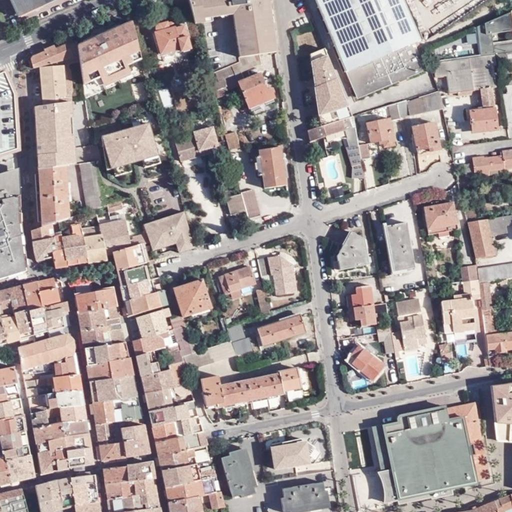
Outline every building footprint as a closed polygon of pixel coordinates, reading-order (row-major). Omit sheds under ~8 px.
[(55,0),(13,0),(21,15),(55,0)] [(188,0),(175,0),(178,7),(183,5),(188,20),(193,18),(188,0)] [(211,16),(218,14),(216,0),(188,0),(193,18),(211,16)] [(227,0),(216,0),(218,14),(232,13),(231,6),(228,6),(227,0)] [(227,0),(228,6),(231,6),(232,13),(238,57),(257,55),(263,54),(276,52),(268,0),(227,0)] [(402,0),(315,0),(356,96),(422,68),(412,44),(419,41),(402,0)] [(487,45),(511,40),(511,30),(509,13),(482,23),(487,45)] [(139,50),(131,19),(94,38),(90,40),(93,47),(89,49),(85,42),(77,45),(83,75),(97,69),(101,76),(132,62),(129,55),(139,50)] [(167,22),(157,24),(155,28),(156,32),(154,32),(161,54),(180,49),(181,51),(193,48),(189,35),(187,36),(184,24),(174,27),(173,22),(168,24),(167,22)] [(325,107),(341,101),(314,27),(297,34),(307,63),(304,64),(307,73),(311,71),(325,107)] [(93,47),(90,40),(94,38),(93,35),(77,43),(77,45),(85,42),(89,49),(93,47)] [(31,59),(33,68),(63,60),(79,56),(77,45),(77,44),(68,46),(67,43),(54,48),(54,46),(44,50),(44,52),(32,56),(31,59)] [(511,52),(497,55),(500,73),(504,73),(506,85),(511,84),(511,52)] [(263,54),(257,55),(237,62),(241,72),(266,61),(263,54)] [(456,97),(458,97),(458,99),(473,97),(472,91),(494,88),(491,66),(494,66),(492,54),(432,63),(434,78),(445,76),(447,94),(455,93),(456,97)] [(64,65),(80,61),(79,56),(63,60),(64,65)] [(237,62),(215,72),(218,81),(241,72),(237,62)] [(42,106),(59,104),(58,96),(65,96),(63,66),(40,67),(42,106)] [(3,71),(0,72),(0,154),(17,149),(14,95),(9,84),(3,71)] [(215,72),(208,75),(213,92),(215,92),(217,98),(225,95),(225,91),(229,89),(228,86),(237,82),(249,109),(275,99),(271,89),(266,90),(260,73),(244,79),(241,72),(218,81),(215,72)] [(91,77),(93,85),(102,82),(99,74),(91,77)] [(408,116),(440,108),(436,93),(404,103),(408,116)] [(325,107),(304,115),(310,130),(348,118),(341,101),(325,107)] [(73,154),(69,102),(59,104),(42,106),(34,107),(37,156),(73,154)] [(382,144),(392,142),(393,142),(389,121),(399,119),(395,103),(373,110),(375,122),(365,124),(371,146),(382,144)] [(493,108),(482,110),(481,107),(477,108),(473,109),(473,111),(470,112),(472,133),(496,130),(493,108)] [(310,130),(307,131),(308,142),(346,130),(349,147),(358,146),(352,117),(348,118),(310,130)] [(116,167),(130,164),(144,159),(159,155),(149,123),(103,136),(109,169),(116,167)] [(439,150),(433,123),(410,128),(416,152),(428,149),(429,153),(439,150)] [(223,161),(213,127),(201,131),(202,135),(193,137),(174,143),(180,163),(208,156),(211,165),(223,161)] [(243,147),(239,134),(229,136),(225,138),(229,151),(243,147)] [(366,144),(358,146),(361,160),(369,158),(366,144)] [(366,188),(361,160),(358,146),(349,147),(347,147),(350,165),(351,165),(351,179),(361,182),(361,187),(366,188)] [(279,147),(258,150),(259,156),(255,157),(255,163),(259,163),(260,168),(256,169),(257,175),(262,175),(264,188),(285,185),(279,147)] [(473,158),(473,163),(464,164),(466,177),(488,173),(488,170),(511,166),(511,149),(502,151),(502,155),(483,158),(483,157),(473,158)] [(38,170),(65,166),(73,165),(73,159),(73,154),(37,156),(37,163),(38,170)] [(161,163),(159,155),(144,159),(147,167),(161,163)] [(80,164),(88,212),(104,206),(95,162),(80,164)] [(132,171),(130,164),(116,167),(118,175),(132,171)] [(38,170),(41,227),(52,223),(59,221),(68,218),(67,196),(69,196),(69,189),(66,189),(65,166),(38,170)] [(0,199),(19,195),(18,170),(0,175),(0,199)] [(253,188),(240,191),(241,193),(246,210),(248,218),(261,214),(253,188)] [(231,214),(246,210),(241,193),(226,197),(231,214)] [(0,276),(27,268),(20,224),(19,195),(0,199),(0,276)] [(428,229),(457,225),(453,202),(424,207),(428,229)] [(511,212),(506,213),(489,216),(489,218),(469,222),(475,257),(495,254),(494,246),(491,231),(505,229),(505,222),(511,220),(511,212)] [(186,244),(193,241),(185,213),(177,216),(186,244)] [(101,235),(105,254),(113,252),(131,247),(124,214),(98,221),(100,227),(101,235)] [(78,215),(68,218),(59,221),(60,224),(61,228),(71,225),(73,233),(71,233),(70,240),(63,241),(67,266),(88,263),(83,238),(82,230),(79,217),(78,215)] [(159,250),(177,244),(177,246),(186,244),(177,216),(151,224),(159,250)] [(406,222),(387,225),(394,269),(414,267),(406,222)] [(52,236),(55,235),(55,232),(53,226),(52,223),(41,227),(31,230),(32,242),(52,236)] [(147,225),(144,226),(147,236),(149,242),(152,252),(156,251),(159,250),(151,224),(147,225)] [(429,234),(458,229),(457,225),(428,229),(429,234)] [(100,227),(82,230),(83,238),(101,235),(100,227)] [(67,266),(63,241),(61,231),(55,232),(55,235),(52,236),(55,250),(51,251),(52,257),(55,268),(67,266)] [(344,248),(354,235),(350,233),(341,246),(344,248)] [(97,261),(107,260),(105,254),(101,235),(83,238),(88,263),(97,261)] [(340,263),(340,270),(367,266),(364,242),(354,235),(344,248),(341,246),(334,258),(335,263),(340,263)] [(55,250),(52,236),(32,242),(34,256),(36,261),(52,257),(51,251),(55,250)] [(133,239),(134,246),(140,244),(149,242),(147,236),(133,239)] [(177,246),(180,252),(195,247),(193,241),(186,244),(177,246)] [(140,244),(134,246),(131,247),(113,252),(117,270),(145,262),(140,244)] [(281,251),(279,255),(292,265),(294,261),(290,255),(281,251)] [(279,255),(261,258),(257,259),(261,277),(272,275),(273,284),(274,294),(295,292),(292,265),(279,255)] [(148,265),(155,263),(155,261),(154,260),(145,262),(117,270),(120,286),(152,279),(148,265)] [(511,264),(477,270),(478,279),(478,281),(488,280),(497,279),(505,277),(511,276),(511,264)] [(249,266),(219,276),(223,289),(228,287),(230,292),(254,284),(249,266)] [(0,276),(0,280),(28,272),(27,268),(0,276)] [(272,275),(261,277),(263,286),(273,284),(272,275)] [(58,282),(57,278),(55,277),(37,282),(42,306),(59,302),(55,283),(58,282)] [(155,286),(153,278),(152,279),(120,286),(124,300),(163,291),(161,284),(155,286)] [(479,288),(478,281),(478,279),(463,281),(465,295),(470,295),(480,294),(479,288)] [(187,284),(188,287),(174,291),(182,317),(211,308),(202,280),(187,284)] [(488,280),(478,281),(479,288),(485,287),(485,284),(488,284),(488,280)] [(42,306),(37,282),(22,285),(28,309),(42,306)] [(28,309),(22,285),(8,289),(13,311),(13,312),(28,309)] [(347,308),(371,304),(369,286),(355,288),(356,294),(346,295),(347,308)] [(78,312),(117,306),(113,288),(75,298),(78,312)] [(0,313),(7,312),(13,311),(8,289),(0,291),(0,313)] [(256,291),(262,317),(269,314),(264,289),(256,291)] [(163,291),(124,300),(128,317),(167,305),(163,291)] [(471,300),(470,295),(465,295),(445,298),(445,295),(441,295),(442,303),(471,300)] [(402,343),(426,339),(419,299),(394,303),(396,315),(405,313),(406,319),(397,321),(402,343)] [(481,299),(482,309),(490,309),(489,299),(481,299)] [(471,300),(442,303),(445,334),(475,331),(471,300)] [(65,301),(59,302),(42,306),(45,318),(62,315),(61,312),(68,311),(65,301)] [(374,325),(371,304),(347,308),(349,322),(359,320),(360,327),(374,325)] [(47,330),(45,318),(42,306),(28,309),(33,334),(47,330)] [(78,312),(81,329),(108,325),(107,322),(104,323),(104,319),(119,316),(117,306),(78,312)] [(19,338),(33,334),(28,309),(13,312),(14,316),(19,338)] [(490,309),(482,309),(485,335),(495,333),(494,324),(492,324),(490,309)] [(143,338),(157,334),(167,331),(164,318),(171,317),(169,310),(162,312),(161,310),(136,317),(143,338)] [(0,313),(0,314),(6,342),(19,338),(14,316),(9,317),(7,312),(0,313)] [(45,318),(47,330),(64,326),(62,315),(45,318)] [(300,315),(256,329),(262,346),(305,332),(300,315)] [(242,323),(227,328),(231,341),(236,357),(251,352),(242,323)] [(81,329),(84,347),(98,345),(125,341),(122,326),(109,329),(108,324),(108,325),(81,329)] [(175,329),(177,338),(178,342),(182,357),(191,354),(184,327),(175,329)] [(390,331),(380,332),(377,333),(378,342),(385,341),(386,353),(395,353),(390,331)] [(511,331),(495,333),(485,335),(487,349),(496,348),(497,352),(507,351),(506,349),(511,348),(511,331)] [(66,366),(77,362),(73,340),(67,333),(18,347),(22,371),(25,370),(24,367),(35,364),(36,368),(38,367),(37,363),(47,360),(48,365),(50,364),(49,359),(64,355),(66,366)] [(136,356),(161,347),(157,334),(143,338),(133,340),(136,356)] [(164,344),(165,346),(168,346),(178,342),(177,338),(166,341),(167,344),(164,344)] [(426,339),(402,343),(403,352),(417,350),(417,345),(427,344),(426,339)] [(98,345),(101,361),(108,360),(128,356),(125,341),(98,345)] [(231,341),(191,354),(182,357),(187,372),(236,357),(231,341)] [(187,372),(182,357),(178,342),(168,346),(169,353),(166,354),(170,368),(166,369),(165,365),(159,366),(160,371),(141,376),(145,393),(168,388),(173,388),(176,387),(190,384),(187,372)] [(447,342),(439,343),(441,354),(449,352),(447,342)] [(84,347),(86,364),(101,361),(98,345),(84,347)] [(358,345),(350,355),(355,358),(351,363),(373,380),(384,365),(358,345)] [(401,354),(403,378),(424,377),(422,352),(401,354)] [(53,376),(79,373),(77,362),(66,366),(64,355),(49,359),(50,364),(48,365),(47,360),(37,363),(38,367),(36,368),(35,364),(24,367),(25,370),(22,371),(23,373),(52,370),(53,376)] [(111,377),(132,374),(128,356),(108,360),(111,377)] [(160,371),(159,366),(158,362),(150,364),(149,359),(138,362),(141,376),(160,371)] [(86,364),(89,381),(111,377),(108,360),(101,361),(86,364)] [(11,384),(17,382),(14,365),(0,367),(0,402),(20,398),(19,394),(6,397),(4,385),(11,384)] [(230,373),(201,379),(207,406),(222,403),(223,405),(279,394),(278,392),(294,389),(293,386),(300,385),(297,367),(278,371),(279,373),(232,383),(230,373)] [(79,373),(53,376),(27,379),(24,380),(25,385),(54,383),(56,393),(81,390),(79,373)] [(115,399),(137,396),(132,374),(111,377),(115,399)] [(89,381),(93,402),(115,399),(111,377),(89,381)] [(511,382),(491,385),(498,439),(511,439),(511,382)] [(168,388),(145,393),(149,411),(170,406),(175,405),(177,405),(175,399),(171,400),(168,388)] [(31,412),(46,410),(61,407),(84,404),(81,390),(56,393),(36,395),(28,396),(31,412)] [(93,402),(97,422),(120,420),(141,417),(137,396),(115,399),(93,402)] [(0,418),(23,412),(20,398),(0,402),(0,418)] [(186,403),(177,405),(175,405),(176,411),(197,407),(195,401),(186,402),(186,403)] [(385,502),(398,499),(399,502),(452,491),(451,487),(477,482),(477,479),(490,477),(477,420),(479,420),(475,402),(445,408),(444,405),(400,414),(397,417),(398,422),(382,425),(392,469),(381,471),(378,472),(384,486),(385,502)] [(61,422),(86,419),(84,404),(61,407),(62,416),(58,417),(58,423),(61,422)] [(176,411),(175,405),(170,406),(174,422),(187,418),(186,414),(177,416),(176,411)] [(174,422),(170,406),(149,411),(152,427),(174,422)] [(62,416),(61,407),(46,410),(47,419),(58,417),(62,416)] [(34,427),(49,424),(47,419),(46,410),(31,412),(34,427)] [(23,412),(0,418),(0,435),(11,433),(25,430),(23,412)] [(121,426),(143,423),(141,417),(120,420),(121,426)] [(155,442),(204,431),(202,424),(197,425),(195,417),(187,418),(174,422),(152,427),(155,442)] [(64,437),(88,432),(86,419),(61,422),(64,437)] [(120,420),(97,422),(98,433),(113,432),(113,435),(122,434),(121,426),(120,420)] [(36,443),(49,440),(64,437),(61,422),(58,423),(49,424),(34,427),(36,443)] [(121,426),(122,434),(123,441),(126,455),(149,451),(143,423),(121,426)] [(373,427),(381,471),(392,469),(382,425),(373,427)] [(3,450),(28,444),(25,430),(11,433),(12,439),(1,442),(3,450)] [(208,446),(208,445),(204,431),(155,442),(158,455),(200,447),(208,446)] [(67,451),(90,446),(88,432),(64,437),(67,451)] [(100,444),(123,441),(122,434),(113,435),(113,432),(98,433),(100,444)] [(12,439),(11,433),(0,435),(0,436),(1,442),(12,439)] [(298,444),(301,444),(300,436),(293,437),(294,442),(278,445),(277,438),(269,439),(271,447),(275,465),(300,460),(299,449),(298,444)] [(67,451),(64,437),(49,440),(53,470),(69,466),(67,451)] [(53,470),(49,440),(36,443),(42,472),(53,470)] [(123,441),(100,444),(102,459),(126,455),(123,441)] [(28,444),(3,450),(5,457),(5,460),(30,454),(28,444)] [(69,466),(93,462),(90,446),(67,451),(69,466)] [(200,447),(158,455),(161,470),(188,464),(187,458),(195,457),(194,453),(201,452),(200,447)] [(242,449),(228,452),(229,456),(221,458),(233,498),(241,495),(242,498),(256,494),(242,449)] [(5,460),(11,481),(34,475),(30,454),(5,460)] [(0,483),(11,481),(5,460),(5,457),(0,457),(0,483)] [(212,460),(197,463),(188,464),(161,470),(165,486),(216,477),(214,471),(199,473),(198,469),(213,465),(212,460)] [(134,480),(154,477),(151,461),(125,465),(128,481),(134,480)] [(125,465),(103,468),(105,484),(128,481),(125,465)] [(71,486),(95,483),(94,474),(87,474),(72,476),(58,479),(62,507),(74,504),(71,486)] [(133,510),(159,506),(154,477),(134,480),(135,484),(136,491),(130,492),(131,496),(133,510)] [(165,486),(168,501),(198,496),(220,492),(216,477),(165,486)] [(75,511),(74,504),(62,507),(58,479),(35,484),(37,494),(40,511),(47,511),(57,509),(57,511),(62,511),(63,511),(62,511),(75,511)] [(130,492),(128,484),(128,481),(105,484),(107,499),(131,496),(130,492)] [(284,496),(280,497),(283,510),(329,503),(326,487),(324,488),(323,481),(283,487),(284,496)] [(74,504),(97,501),(95,483),(71,486),(74,504)] [(37,494),(35,484),(23,487),(25,497),(37,494)] [(0,502),(2,509),(2,511),(29,511),(25,497),(23,487),(0,492),(0,502)] [(198,496),(199,501),(210,499),(213,510),(224,508),(220,492),(198,496)] [(458,511),(501,511),(504,511),(504,509),(511,505),(511,499),(510,494),(505,495),(475,507),(475,505),(472,506),(471,508),(458,511)] [(131,496),(107,499),(109,511),(116,511),(133,510),(131,496)] [(169,511),(200,511),(201,511),(199,501),(198,496),(168,501),(169,511)] [(75,511),(98,511),(97,501),(74,504),(75,511)]
